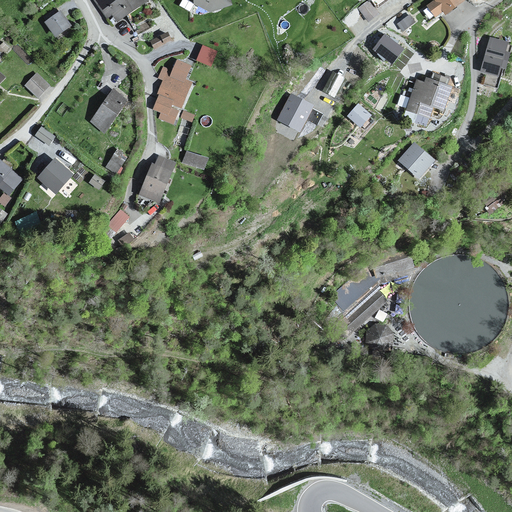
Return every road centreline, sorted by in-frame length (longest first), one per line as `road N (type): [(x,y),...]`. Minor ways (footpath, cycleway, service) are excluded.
road 1 (residential): [(97,27),(148,78),(150,151),(134,194),(136,218)]
road 2 (residential): [(0,152),(30,129),(97,27)]
